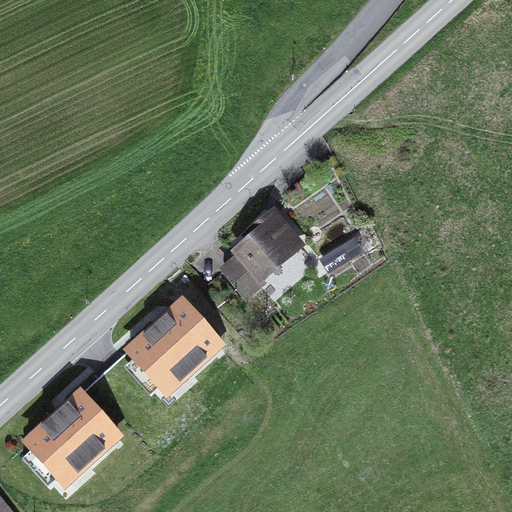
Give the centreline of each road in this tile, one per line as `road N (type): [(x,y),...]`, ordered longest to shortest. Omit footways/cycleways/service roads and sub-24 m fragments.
road 1 (secondary): [(0,406),(264,163)]
road 2 (secondary): [(264,163),(449,0)]
road 3 (tertiary): [(264,163),(291,101),(386,0)]
